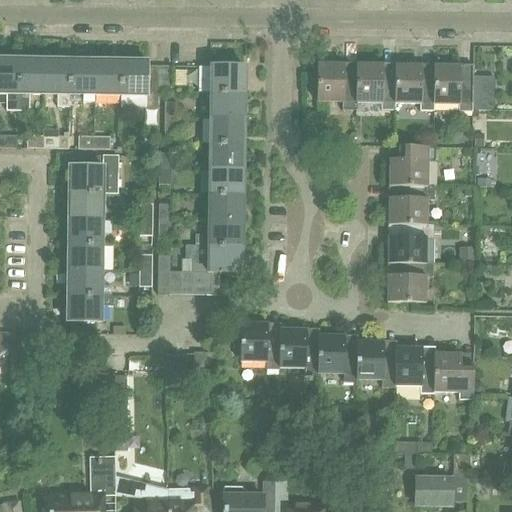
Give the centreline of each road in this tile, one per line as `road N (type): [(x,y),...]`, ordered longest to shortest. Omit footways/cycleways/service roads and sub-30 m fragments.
road 1 (residential): [(277,23),(25,19)]
road 2 (residential): [(511,28),(277,23)]
road 3 (residential): [(357,317),(276,310),(277,293),(302,264),(311,189)]
road 4 (residential): [(0,308),(31,308),(35,165),(0,165)]
road 5 (residential): [(311,189),(362,188),(357,317)]
road 6 (residential): [(311,189),(279,133),(277,23)]
